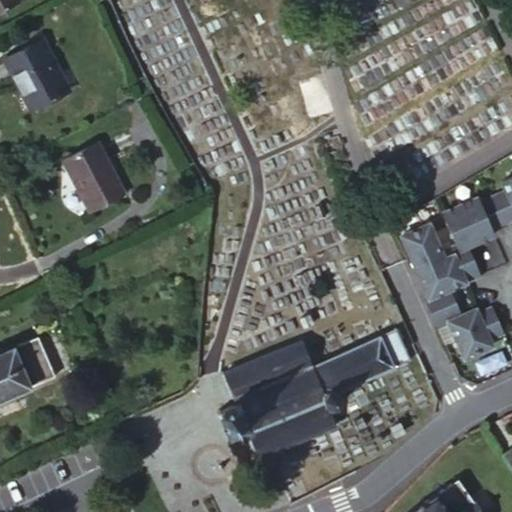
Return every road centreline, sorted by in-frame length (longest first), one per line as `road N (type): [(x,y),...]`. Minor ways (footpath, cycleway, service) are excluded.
road 1 (residential): [(327,511),(372,492),(456,412)]
road 2 (residential): [(456,412),(390,267)]
